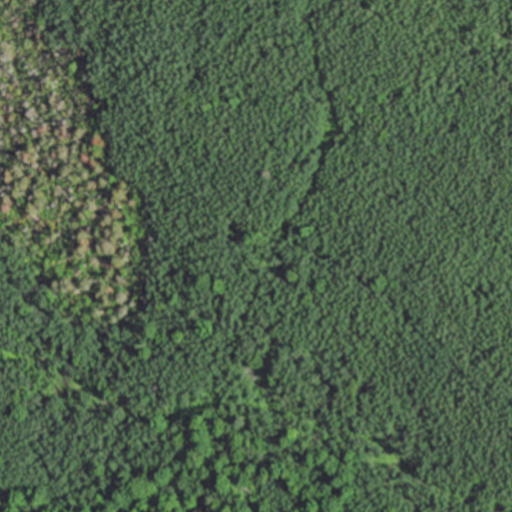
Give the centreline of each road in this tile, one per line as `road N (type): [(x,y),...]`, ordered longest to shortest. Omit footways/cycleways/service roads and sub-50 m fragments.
road 1 (track): [(511,499),(447,489),(281,403),(214,390),(333,124),(308,0)]
road 2 (track): [(22,511),(120,461),(214,390)]
